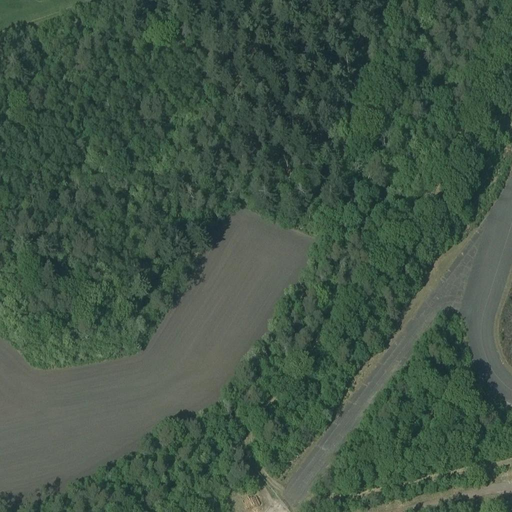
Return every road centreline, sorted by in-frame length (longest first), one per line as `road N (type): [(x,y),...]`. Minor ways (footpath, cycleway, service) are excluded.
road 1 (track): [(421,0),(402,86),(333,249),(228,431),(276,511)]
road 2 (track): [(0,47),(132,0)]
road 3 (unclassified): [(511,490),(395,511)]
